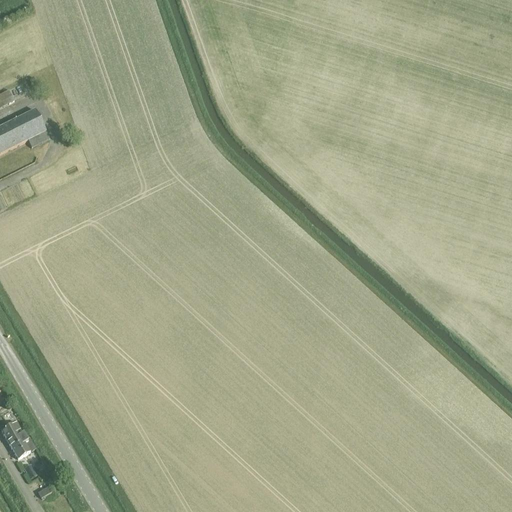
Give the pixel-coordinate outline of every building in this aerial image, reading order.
[(0,96),(0,110),(14,103),(9,92),(0,96)] [(0,156),(28,143),(31,149),(49,141),(35,112),(0,129),(0,156)] [(10,394),(0,396),(0,398),(2,406),(12,403),(10,394)] [(1,433),(6,442),(14,438),(20,435),(22,434),(16,424),(1,433)] [(6,442),(11,451),(27,442),(22,434),(20,435),(14,438),(6,442)] [(27,442),(11,451),(18,461),(30,454),(36,450),(30,440),(27,442)] [(34,472),(27,476),(30,480),(37,476),(34,472)] [(38,495),(41,500),(51,494),(48,489),(38,495)]
